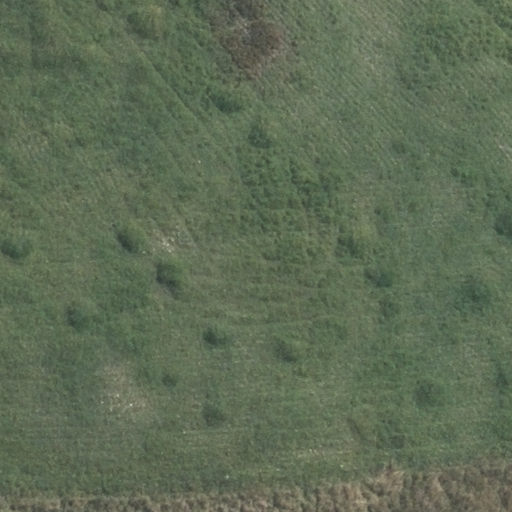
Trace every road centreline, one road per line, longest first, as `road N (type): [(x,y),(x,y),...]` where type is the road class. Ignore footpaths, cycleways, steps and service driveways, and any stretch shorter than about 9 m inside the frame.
road 1 (unknown): [(412,511),(0,47)]
road 2 (unknown): [(350,441),(511,352)]
